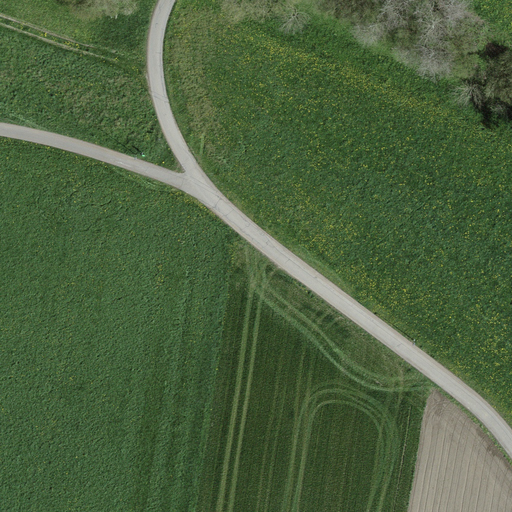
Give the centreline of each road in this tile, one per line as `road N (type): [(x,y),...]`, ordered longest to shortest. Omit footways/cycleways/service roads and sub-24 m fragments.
road 1 (unclassified): [(511,448),(462,398),(200,195),(156,82),(167,0)]
road 2 (track): [(200,195),(0,135)]
road 3 (track): [(156,82),(0,19)]
